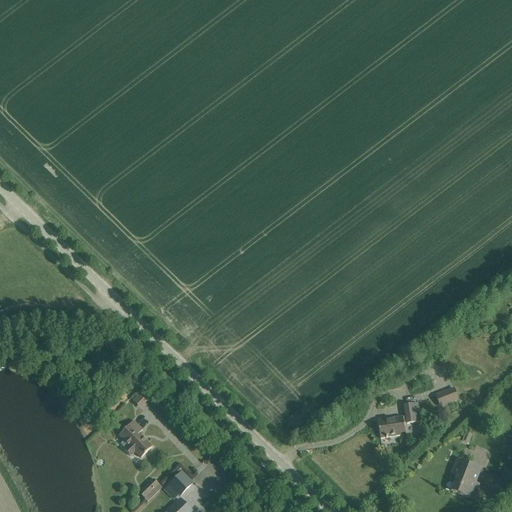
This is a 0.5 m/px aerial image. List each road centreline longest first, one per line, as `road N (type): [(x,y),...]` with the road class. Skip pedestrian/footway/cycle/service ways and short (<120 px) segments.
road 1 (tertiary): [(328,511),(0,188)]
road 2 (residential): [(251,511),(148,414)]
